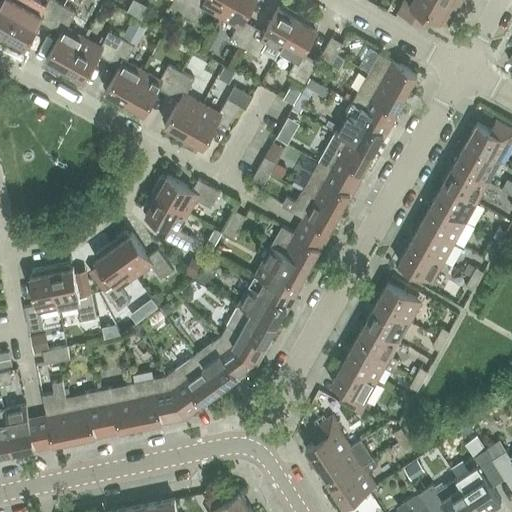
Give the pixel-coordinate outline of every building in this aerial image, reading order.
[(0,36),(5,39),(25,3),(18,0),(1,0),(0,2),(0,36)] [(25,3),(5,39),(20,48),(23,47),(24,44),(27,46),(41,21),(51,26),(64,4),(55,0),(48,0),(42,13),(25,3)] [(183,14),(191,0),(173,0),(170,7),(183,14)] [(222,15),(229,0),(191,0),(183,14),(196,21),(205,5),(222,15)] [(242,47),(255,25),(244,19),(255,0),(229,0),(222,15),(238,24),(229,40),(242,47)] [(404,0),(398,11),(423,25),(429,15),(448,26),(459,6),(449,0),(404,0)] [(281,48),(301,12),(286,3),(283,4),(281,7),(279,6),(265,31),(255,25),(242,47),(258,56),(267,40),(281,48)] [(64,4),(51,26),(61,32),(47,57),(49,58),(48,61),(49,64),(64,72),(84,37),(67,27),(76,11),(64,4)] [(301,12),(281,48),(298,57),(289,73),(305,82),(317,60),(304,52),(318,27),(315,26),(317,23),(316,20),(301,12)] [(134,20),(124,38),(135,45),(146,26),(134,20)] [(110,60),(123,37),(110,30),(101,46),(84,37),(64,72),(79,81),(82,80),(84,78),(86,79),(100,54),(110,60)] [(326,47),(337,53),(344,42),(332,36),(326,47)] [(123,106),(143,70),(127,60),(135,45),(124,38),(123,37),(110,60),(120,65),(106,90),(109,92),(107,94),(108,97),(123,106)] [(331,64),(337,54),(337,53),(326,47),(320,58),(331,64)] [(369,71),(407,92),(418,73),(380,52),(369,71)] [(170,93),(182,71),(169,63),(160,79),(143,70),(123,106),(138,114),(141,113),(143,111),(145,112),(159,87),(170,93)] [(225,67),(219,76),(229,82),(234,72),(225,67)] [(183,139),(203,103),(186,94),(195,78),(182,71),(170,93),(180,98),(166,123),(168,125),(167,127),(167,130),(183,139)] [(352,101),(390,122),(407,92),(369,71),(352,101)] [(311,78),(306,86),(314,90),(328,98),(332,90),(311,78)] [(292,86),(286,97),(294,102),(300,91),(292,86)] [(203,103),(183,139),(198,147),(201,147),(202,144),(205,145),(219,120),(229,126),(241,104),(228,97),(219,112),(203,103)] [(336,130),(374,151),(390,122),(352,101),(336,130)] [(467,142),(500,161),(511,141),(511,126),(497,118),(491,129),(478,122),(467,142)] [(278,133),(277,135),(285,141),(289,134),(280,128),(278,133)] [(319,160),(357,181),(374,151),(336,130),(319,160)] [(500,161),(467,142),(455,162),(489,181),(500,161)] [(259,166),(253,177),(264,183),(270,172),(277,161),(266,155),(259,166)] [(303,190),(340,211),(357,181),(319,160),(303,190)] [(278,162),(272,172),(281,177),(287,167),(278,162)] [(489,181),(455,162),(444,182),(478,201),(489,181)] [(161,176),(152,191),(188,211),(196,198),(212,207),(221,190),(199,178),(193,188),(168,174),(167,176),(164,175),(161,176)] [(478,201),(444,182),(433,202),(467,220),(478,201)] [(303,190),(292,209),(329,230),(340,211),(303,190)] [(188,211),(152,191),(144,206),(145,209),(147,211),(146,213),(171,227),(165,238),(187,250),(194,237),(179,228),(188,211)] [(467,220),(433,202),(422,222),(456,240),(467,220)] [(236,209),(229,220),(223,231),(234,237),(240,226),(247,215),(236,209)] [(411,242),(444,260),(456,240),(422,222),(411,242)] [(283,225),(272,244),(310,265),(321,246),(283,225)] [(494,236),(502,240),(507,231),(499,226),(494,236)] [(111,241),(136,274),(151,263),(162,277),(174,268),(159,248),(149,255),(132,232),(130,234),(128,231),(125,231),(111,241)] [(502,240),(494,236),(489,245),(496,249),(502,240)] [(136,274),(111,241),(97,251),(97,254),(98,257),(96,258),(113,282),(104,289),(119,309),(131,300),(120,286),(136,274)] [(444,260),(411,242),(399,262),(433,281),(444,260)] [(256,274),(293,295),(310,265),(272,244),(256,274)] [(211,253),(198,279),(208,285),(222,259),(211,253)] [(193,259),(186,271),(197,277),(204,265),(193,259)] [(51,265),(60,306),(78,302),(82,319),(97,316),(92,292),(80,294),(74,266),(71,266),(71,263),(68,262),(51,265)] [(51,265),(34,269),(32,271),(33,274),(30,275),(36,303),(25,306),(30,330),(44,327),(41,310),(60,306),(51,265)] [(472,276),(479,280),(485,271),(477,266),(472,276)] [(239,304),(277,325),(293,295),(256,274),(239,304)] [(479,280),(472,276),(466,285),(474,289),(479,280)] [(377,302),(411,320),(422,300),(389,281),(377,302)] [(190,287),(182,293),(188,300),(194,296),(194,292),(190,287)] [(152,298),(142,306),(148,313),(158,306),(152,298)] [(169,302),(162,307),(167,314),(172,310),(172,307),(169,302)] [(411,320),(377,302),(366,322),(400,340),(411,320)] [(277,325),(239,304),(222,334),(255,363),(277,325)] [(397,365),(401,359),(392,354),(400,340),(366,322),(355,342),(397,365)] [(103,326),(105,336),(120,333),(116,323),(103,326)] [(438,335),(446,340),(451,330),(443,326),(438,335)] [(45,331),(31,334),(32,339),(34,351),(49,348),(45,331)] [(194,354),(220,389),(255,363),(222,334),(194,354)] [(446,340),(438,335),(433,345),(441,349),(446,340)] [(377,380),(385,366),(394,371),(397,365),(355,342),(344,361),(377,380)] [(68,345),(56,347),(43,350),(46,362),(58,360),(71,357),(68,345)] [(10,350),(0,351),(0,366),(13,364),(10,350)] [(220,389),(194,354),(166,375),(184,415),(220,389)] [(377,380),(344,361),(332,382),(345,389),(340,400),(362,412),(368,401),(366,400),(377,380)] [(416,375),(423,380),(429,370),(421,366),(416,375)] [(10,369),(0,371),(0,384),(13,381),(10,369)] [(141,424),(184,415),(166,375),(133,382),(141,424)] [(423,380),(416,375),(410,385),(418,389),(423,380)] [(67,395),(63,379),(53,381),(55,391),(43,394),(47,413),(53,442),(75,438),(66,396),(67,395)] [(99,389),(108,431),(141,424),(133,382),(99,389)] [(66,396),(75,438),(108,431),(99,389),(67,395),(66,396)] [(27,404),(5,408),(14,451),(35,446),(29,416),(27,404)] [(0,453),(14,451),(5,408),(0,409),(0,453)] [(47,413),(29,416),(35,446),(53,442),(47,413)] [(319,466),(351,445),(339,426),(340,425),(333,414),(310,430),(317,440),(306,446),(319,466)] [(469,423),(460,429),(464,434),(473,428),(469,423)] [(400,440),(407,435),(402,427),(394,431),(400,440)] [(407,435),(400,440),(406,449),(413,444),(407,435)] [(332,485),(374,457),(361,438),(351,445),(319,466),(332,485)] [(457,476),(480,511),(482,511),(502,499),(488,478),(501,470),(493,458),(487,448),(465,462),(470,468),(457,476)] [(493,458),(501,470),(508,480),(511,477),(511,454),(511,455),(507,449),(493,458)] [(377,483),(369,472),(379,465),(374,457),(332,485),(345,505),(377,483)] [(480,511),(457,476),(438,489),(433,483),(420,492),(433,511),(436,511),(447,505),(451,511),(480,511)] [(207,511),(249,511),(252,510),(239,490),(223,501),(218,494),(207,500),(213,508),(207,511)] [(433,511),(420,492),(404,502),(403,503),(402,504),(401,505),(401,506),(401,508),(401,509),(401,510),(401,511),(433,511)] [(153,503),(154,511),(178,511),(176,498),(153,503)] [(154,511),(153,503),(130,508),(131,511),(154,511)]
